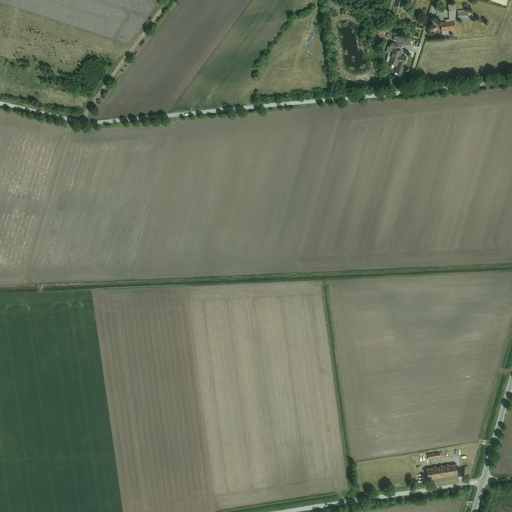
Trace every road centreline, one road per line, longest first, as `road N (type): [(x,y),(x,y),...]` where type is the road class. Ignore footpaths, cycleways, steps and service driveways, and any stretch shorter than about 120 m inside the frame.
road 1 (residential): [(0,103),(94,123),(405,93)]
road 2 (track): [(482,480),(283,511)]
road 3 (track): [(77,121),(165,0)]
